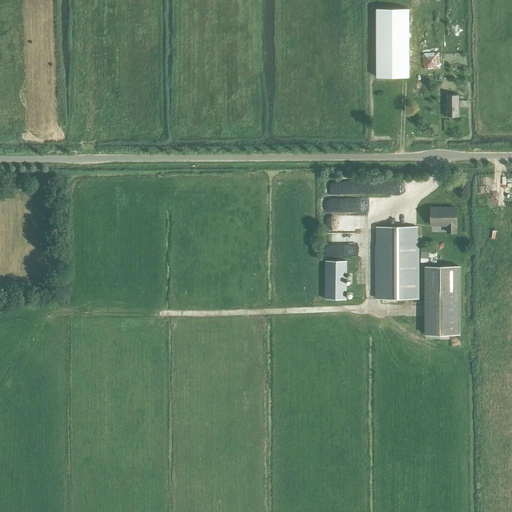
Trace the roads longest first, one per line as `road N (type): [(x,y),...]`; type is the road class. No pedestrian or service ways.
road 1 (track): [(0,396),(54,318),(69,314),(376,315),(375,224),(382,208),(408,207),(432,186),(440,155)]
road 2 (unclassified): [(0,158),(511,155)]
